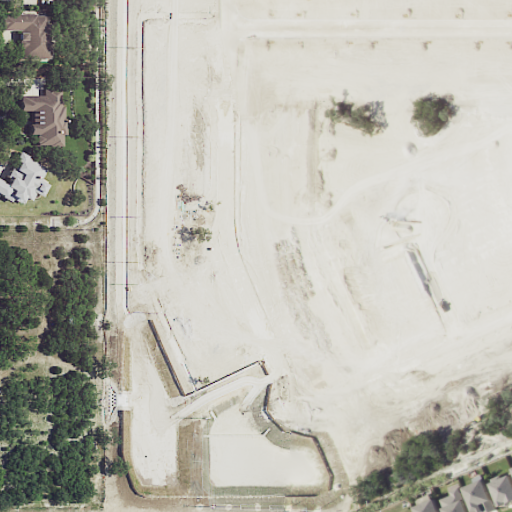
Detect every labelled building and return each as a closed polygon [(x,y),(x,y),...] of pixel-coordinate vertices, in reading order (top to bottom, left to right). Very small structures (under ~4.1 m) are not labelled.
[(0,30),(18,30),(18,58),(49,58),(49,14),(0,14),(0,30)] [(61,88),(42,89),(42,94),(18,96),(18,111),(29,110),(30,133),(34,133),(35,146),(63,145),(61,88)] [(46,166),(16,153),(3,184),(0,182),(0,194),(27,207),(33,193),(41,197),(48,181),(41,178),(46,166)] [(511,478),(509,473),(490,482),(501,507),(511,502),(511,478)] [(485,511),(495,508),(484,479),(464,487),(473,511),(485,511)] [(452,494),(440,499),(445,511),(468,511),(459,487),(450,490),(452,494)] [(415,506),(416,511),(439,511),(435,498),(415,506)]
